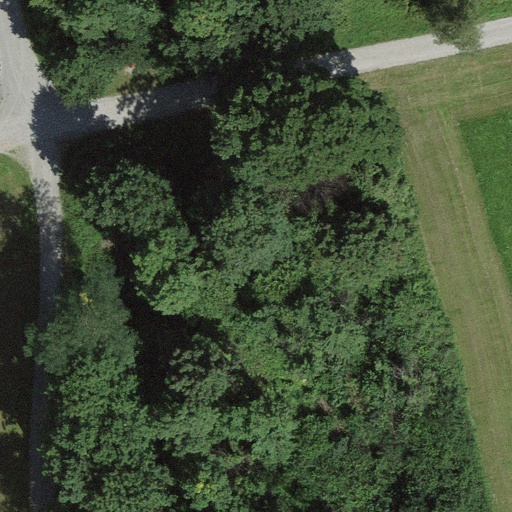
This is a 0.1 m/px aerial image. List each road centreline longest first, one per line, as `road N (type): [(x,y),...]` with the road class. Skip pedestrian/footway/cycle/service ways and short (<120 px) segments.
road 1 (track): [(511,29),(0,132)]
road 2 (track): [(45,511),(40,472),(58,242),(37,125),(1,0)]
